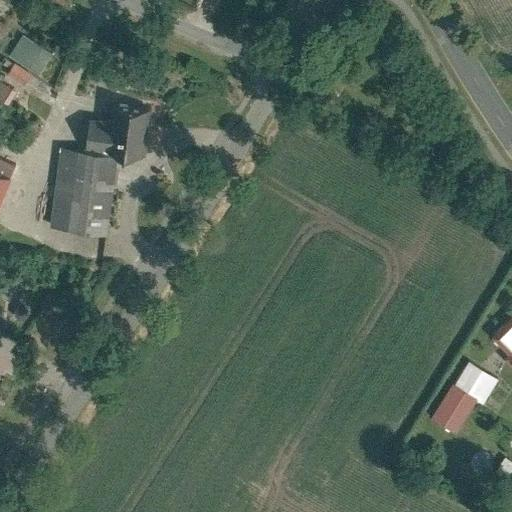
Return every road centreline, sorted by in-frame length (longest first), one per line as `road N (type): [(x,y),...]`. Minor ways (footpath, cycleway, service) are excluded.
road 1 (unclassified): [(278,73),(0,488)]
road 2 (unclassified): [(278,73),(115,0)]
road 3 (tertiary): [(419,0),(511,147)]
